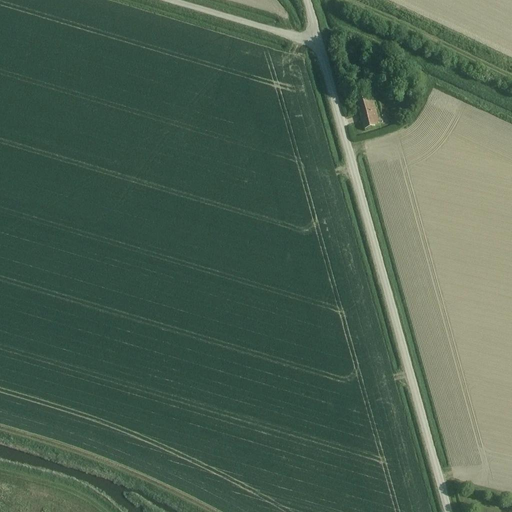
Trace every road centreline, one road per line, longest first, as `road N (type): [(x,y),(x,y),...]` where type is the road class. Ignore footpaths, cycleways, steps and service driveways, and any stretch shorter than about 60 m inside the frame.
road 1 (unclassified): [(448,511),(318,42)]
road 2 (unclassified): [(318,42),(171,0)]
